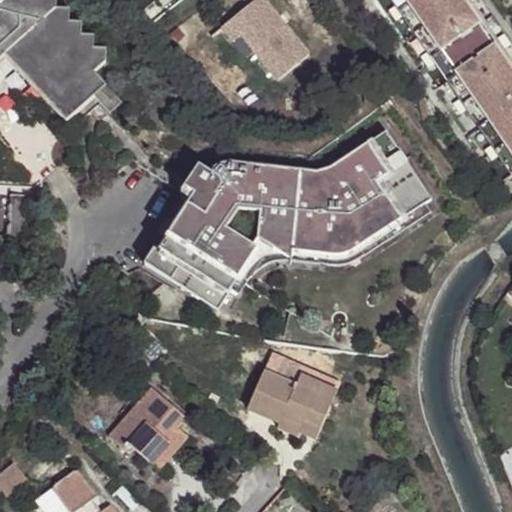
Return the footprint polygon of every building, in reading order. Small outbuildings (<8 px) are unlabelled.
[(0,0),(0,60),(5,56),(67,124),(94,98),(109,114),(121,103),(94,73),(105,62),(105,50),(93,49),(94,37),(81,36),(81,23),(68,22),(69,10),(55,10),(55,0),(0,0)] [(262,0),(257,0),(228,24),(239,38),(275,82),(307,56),(262,0)] [(511,62),(469,0),(393,0),(511,173),(511,62)] [(469,0),(511,62),(511,42),(483,0),(469,0)] [(239,38),(228,24),(221,30),(232,43),(239,38)] [(287,269),(288,257),(330,263),(336,263),(339,262),(342,260),(425,208),(380,139),(324,175),(312,179),(224,169),(218,169),(214,170),(211,172),(208,175),(205,177),(194,171),(187,183),(198,190),(189,204),(157,254),(152,251),(143,266),(216,313),(253,252),(269,255),(286,257),(285,269),(287,269)] [(198,190),(187,183),(178,197),(189,204),(198,190)] [(10,196),(8,254),(29,255),(31,197),(10,196)] [(286,257),(269,255),(285,269),(286,257)] [(264,373),(295,387),(300,376),(268,362),(264,373)] [(264,373),(251,402),(320,432),(337,392),(300,376),(295,387),(264,373)] [(151,389),(108,438),(123,451),(128,444),(153,467),(171,446),(167,442),(178,429),(186,419),(151,389)] [(251,402),(246,412),(279,426),(277,431),(298,440),(300,436),(315,442),(320,432),(251,402)] [(171,446),(178,452),(189,438),(178,429),(167,442),(171,446)] [(153,467),(160,473),(178,452),(171,446),(153,467)] [(13,465),(0,475),(0,496),(4,501),(27,481),(13,465)] [(45,511),(113,511),(110,507),(101,511),(99,511),(92,502),(98,498),(76,470),(53,488),(55,490),(38,501),(45,511)]
